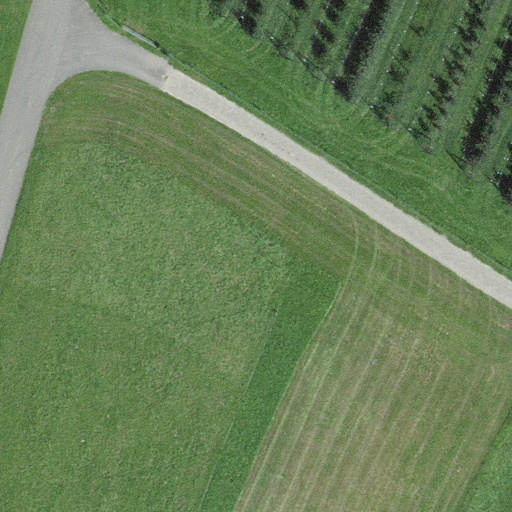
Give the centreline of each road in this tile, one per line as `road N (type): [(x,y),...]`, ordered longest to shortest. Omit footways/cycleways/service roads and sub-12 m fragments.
road 1 (track): [(511,294),(284,145),(53,14)]
road 2 (residential): [(57,0),(0,195)]
